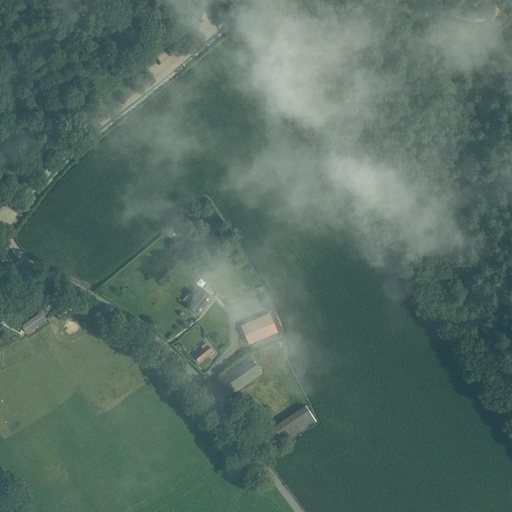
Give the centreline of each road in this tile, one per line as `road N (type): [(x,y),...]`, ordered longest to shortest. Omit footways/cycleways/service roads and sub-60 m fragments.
road 1 (unclassified): [(42,272),(124,316),(182,363),(299,511)]
road 2 (track): [(194,47),(71,149),(6,224)]
